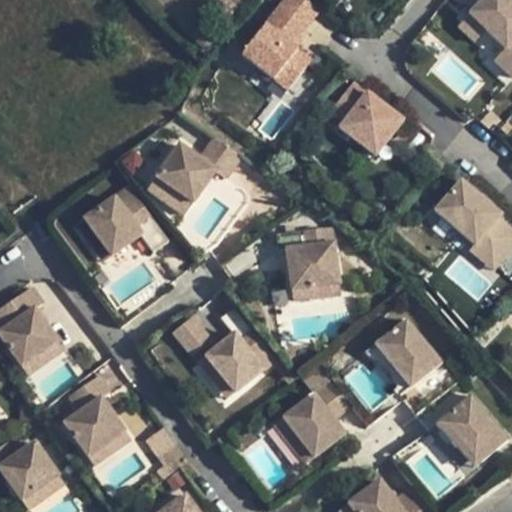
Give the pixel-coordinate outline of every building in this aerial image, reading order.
[(216,0),(217,0),(230,14),(243,0),(216,0)] [(319,11),(304,0),(285,0),(242,55),(287,90),(311,60),(292,46),(319,11)] [(511,77),(511,2),(509,0),(483,0),(469,15),(486,32),(505,50),(495,61),(511,77)] [(206,50),(216,39),(202,27),(192,38),(206,50)] [(486,32),(476,44),(495,61),(505,50),(486,32)] [(403,122),(353,83),(325,119),(375,158),(403,122)] [(241,156),(214,139),(200,160),(179,146),(156,180),(193,205),(215,172),(225,179),(241,156)] [(185,217),(193,205),(156,180),(147,192),(185,217)] [(511,230),(498,219),(501,216),(461,182),(435,213),(475,247),(479,243),(502,262),(511,249),(511,230)] [(153,253),(169,242),(129,187),(84,220),(111,258),(141,236),(153,253)] [(103,263),(111,258),(84,220),(76,226),(103,263)] [(331,228),(276,235),(279,252),(286,251),(291,292),(339,285),(331,228)] [(502,262),(479,243),(475,247),(471,252),(494,271),(502,262)] [(339,285),(291,292),(293,302),(340,296),(339,285)] [(43,305),(31,288),(0,310),(0,338),(22,369),(58,342),(35,311),(43,305)] [(276,360),(234,308),(220,319),(234,335),(205,358),(234,394),(276,360)] [(192,318),(172,334),(192,358),(212,342),(192,318)] [(410,389),(441,364),(406,320),(375,346),(410,389)] [(58,342),(22,369),(28,377),(64,351),(58,342)] [(226,400),(234,394),(205,358),(198,365),(226,400)] [(296,377),(311,397),(331,422),(352,407),(318,360),(296,377)] [(109,394),(98,377),(67,399),(79,415),(65,424),(88,458),(124,432),(102,400),(109,394)] [(474,469),(508,440),(470,396),(436,425),(474,469)] [(273,426),(303,466),(342,436),(331,422),(311,397),(273,426)] [(26,424),(33,433),(45,424),(38,415),(26,424)] [(124,432),(88,458),(94,466),(130,440),(124,432)] [(0,448),(0,471),(21,502),(58,476),(35,443),(17,455),(8,442),(0,448)] [(157,459),(169,476),(178,470),(188,462),(177,445),(157,459)] [(58,476),(21,502),(27,511),(64,485),(58,476)] [(349,505),(340,511),(402,511),(393,500),(378,481),(349,505)] [(432,511),(412,485),(393,500),(402,511),(432,511)] [(161,511),(197,511),(185,494),(161,511)]
